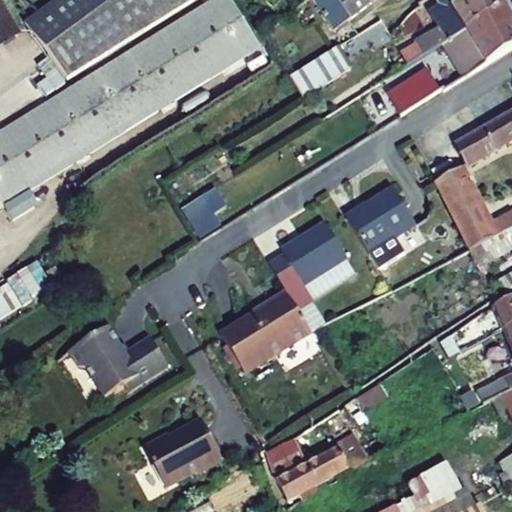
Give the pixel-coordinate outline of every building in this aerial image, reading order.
[(218,0),(0,134),(0,201),(3,206),(261,48),(231,0),(218,0)] [(57,0),(24,24),(65,81),(197,0),(57,0)] [(313,0),(329,22),(345,11),(337,0),(313,0)] [(352,20),(371,5),(367,0),(337,0),(345,11),(352,20)] [(442,47),(508,7),(504,0),(465,0),(452,8),(448,11),(450,12),(453,10),(458,18),(439,29),(441,31),(417,45),(425,58),(442,47)] [(448,11),(452,8),(465,0),(434,0),(439,8),(448,11)] [(0,13),(15,39),(21,36),(0,1),(0,13)] [(442,47),(451,62),(475,47),(487,65),(511,49),(511,16),(508,7),(442,47)] [(352,20),(345,11),(329,22),(335,32),(352,20)] [(0,48),(15,39),(0,13),(0,48)] [(293,40),(282,48),(285,53),(297,45),(293,40)] [(289,59),(301,51),(297,45),(285,53),(289,59)] [(417,45),(400,55),(407,68),(425,58),(417,45)] [(451,62),(463,80),(487,65),(475,47),(451,62)] [(289,79),(303,100),(349,71),(335,50),(289,79)] [(431,68),(387,96),(401,118),(443,91),(443,92),(446,90),(431,68)] [(253,192),(394,120),(381,96),(241,168),(253,192)] [(511,143),(511,113),(455,146),(466,169),(511,143)] [(436,178),(439,183),(457,172),(454,167),(436,178)] [(439,183),(435,184),(470,252),(495,239),(488,226),(460,170),(457,172),(439,183)] [(347,221),(369,257),(399,238),(416,227),(394,190),(346,220),(347,221)] [(511,212),(488,226),(495,239),(511,229),(511,212)] [(329,231),(325,224),(311,233),(315,239),(329,231)] [(470,252),(469,253),(479,271),(511,252),(511,229),(495,239),(470,252)] [(346,261),(347,260),(329,231),(315,239),(311,233),(281,252),(284,257),(269,266),(286,295),(297,312),(311,303),(302,288),(346,261)] [(378,271),(403,255),(406,249),(399,238),(369,257),(378,271)] [(311,303),(355,276),(346,261),(302,288),(311,303)] [(511,274),(499,282),(505,294),(511,289),(511,274)] [(397,291),(389,277),(384,281),(392,294),(397,291)] [(8,286),(0,291),(0,320),(21,308),(8,286)] [(241,369),(245,376),(311,335),(311,334),(297,312),(286,295),(220,336),(227,347),(241,369)] [(511,297),(493,309),(503,331),(511,326),(511,297)] [(311,334),(326,325),(311,303),(297,312),(311,334)] [(511,326),(503,331),(511,350),(511,359),(503,364),(502,362),(490,368),(492,372),(510,363),(511,366),(511,326)] [(104,399),(108,406),(167,368),(149,339),(123,355),(108,329),(46,368),(55,383),(67,382),(85,411),(104,399)] [(449,360),(459,354),(450,339),(440,344),(449,360)] [(223,350),(237,371),(241,369),(227,347),(223,350)] [(492,372),(498,383),(476,393),(477,396),(483,408),(491,403),(511,392),(511,366),(510,363),(492,372)] [(355,401),(359,407),(363,413),(390,396),(382,384),(355,401)] [(511,392),(491,403),(508,435),(511,433),(511,392)] [(477,396),(463,404),(468,414),(483,408),(477,396)] [(355,401),(345,408),(349,414),(359,407),(355,401)] [(332,431),(347,422),(340,412),(325,421),(332,431)] [(144,451),(165,490),(194,474),(195,478),(223,463),(203,424),(170,441),(168,438),(144,451)] [(339,450),(308,467),(319,488),(350,471),(351,473),(369,463),(358,442),(354,435),(336,445),(339,450)] [(363,439),(358,442),(369,463),(388,452),(378,437),(366,443),(363,439)] [(289,444),(293,452),(299,448),(296,440),(289,444)] [(279,450),(267,457),(277,483),(288,504),(319,488),(308,467),(288,478),(279,450)] [(498,477),(505,489),(511,485),(505,473),(498,477)] [(389,511),(465,511),(456,495),(425,511),(416,511),(410,501),(389,511)]
